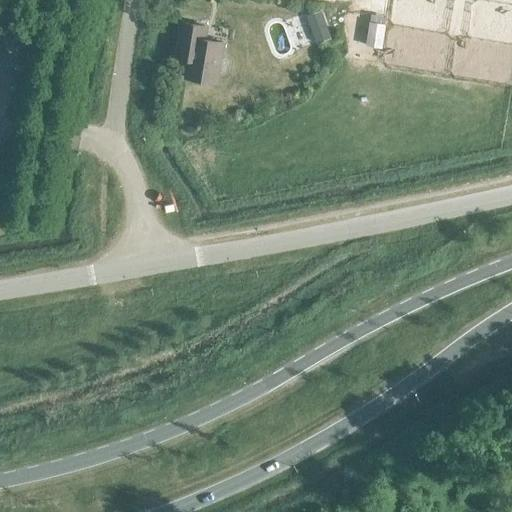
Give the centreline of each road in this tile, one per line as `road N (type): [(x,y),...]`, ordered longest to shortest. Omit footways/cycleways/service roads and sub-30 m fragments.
road 1 (secondary): [(511,261),(417,301),(156,436),(0,480)]
road 2 (unclassified): [(0,288),(154,263),(112,133),(135,0)]
road 3 (secondary): [(167,511),(304,450),(511,312)]
